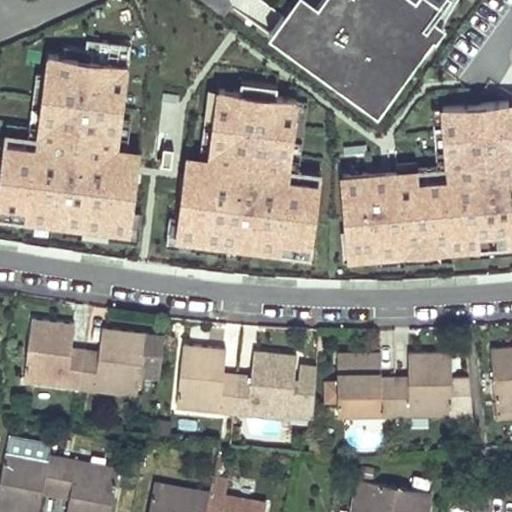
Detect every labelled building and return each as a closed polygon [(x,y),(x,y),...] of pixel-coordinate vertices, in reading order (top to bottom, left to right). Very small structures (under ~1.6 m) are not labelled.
[(270,37),(378,114),(436,33),(429,28),(443,7),(447,0),(441,0),(439,4),(433,0),(413,0),(410,4),(404,0),(323,0),(318,8),(308,22),(289,9),(270,37)] [(318,8),(307,0),(295,0),(289,9),(308,22),(318,8)] [(451,13),(443,7),(429,28),(436,33),(451,13)] [(0,185),(0,217),(129,241),(145,154),(114,148),(131,55),(55,41),(38,137),(10,132),(0,185)] [(167,244),(307,264),(319,173),(292,170),(302,101),(218,89),(208,160),(180,156),(167,244)] [(446,166),(341,176),(351,261),(511,249),(511,103),(442,110),(446,166)] [(30,317),(24,375),(67,380),(66,387),(79,389),(83,355),(70,354),(71,345),(74,322),(58,320),(30,317)] [(79,389),(94,390),(95,384),(138,389),(156,391),(163,333),(113,327),(101,325),(98,348),(97,357),(83,355),(79,389)] [(181,342),(175,400),(218,404),(217,411),(232,413),(235,381),(222,380),(223,370),(226,346),(209,344),(181,342)] [(511,343),(491,346),(496,404),(511,402),(511,343)] [(84,347),(71,345),(70,354),(83,355),(84,347)] [(98,348),(84,347),(83,355),(97,357),(98,348)] [(232,413),(247,414),(248,408),(291,412),(312,414),(316,367),(301,366),(300,382),(294,381),(297,353),(266,350),(254,348),(251,373),(250,383),(235,381),(232,413)] [(411,408),(455,407),(455,414),(455,416),(472,415),(468,373),(454,374),(453,349),(420,350),(408,350),(409,374),(409,383),(394,383),(395,416),(411,415),(411,408)] [(338,405),(338,410),(381,409),(382,416),(395,416),(394,383),(382,384),(382,375),(381,350),(364,351),(336,351),(337,382),(338,405)] [(236,371),(223,370),(222,380),(235,381),(236,371)] [(251,373),(236,371),(235,381),(250,383),(251,373)] [(409,374),(394,375),(394,383),(409,383),(409,374)] [(67,380),(24,375),(23,382),(66,387),(67,380)] [(394,375),(382,375),(382,384),(394,383),(394,375)] [(338,405),(337,382),(325,382),(326,405),(338,405)] [(138,389),(95,384),(94,390),(137,395),(138,389)] [(511,402),(496,404),(497,411),(511,408),(511,402)] [(455,407),(411,408),(411,415),(455,414),(455,407)] [(291,412),(248,408),(247,414),(311,420),(312,414),(291,412)] [(381,409),(338,410),(338,417),(382,416),(381,409)] [(0,479),(0,510),(10,511),(38,511),(42,493),(55,495),(58,475),(62,454),(50,452),(52,441),(9,433),(0,479)] [(69,498),(65,511),(110,511),(113,501),(120,465),(62,454),(58,475),(55,495),(69,498)] [(265,511),(267,500),(225,492),(228,476),(214,474),(211,489),(207,510),(206,511),(265,511)] [(428,511),(433,490),(395,483),(355,476),(348,511),(428,511)] [(148,511),(206,511),(207,510),(211,489),(154,479),(148,511)]
